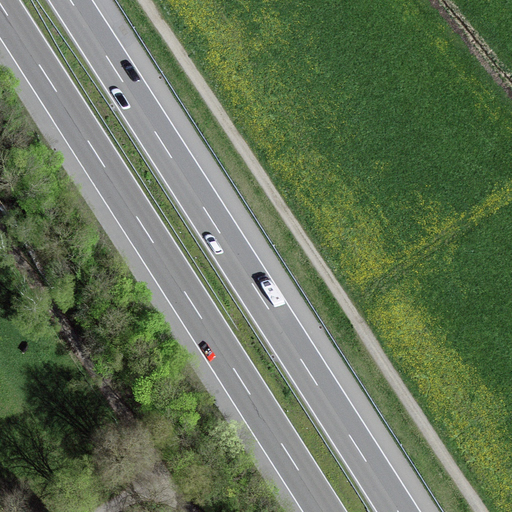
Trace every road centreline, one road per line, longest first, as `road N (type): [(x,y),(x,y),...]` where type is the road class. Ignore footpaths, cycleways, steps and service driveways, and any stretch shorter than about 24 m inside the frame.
road 1 (motorway): [(398,511),(69,0)]
road 2 (motorway): [(0,3),(324,511)]
road 3 (unclassified): [(189,511),(0,229)]
